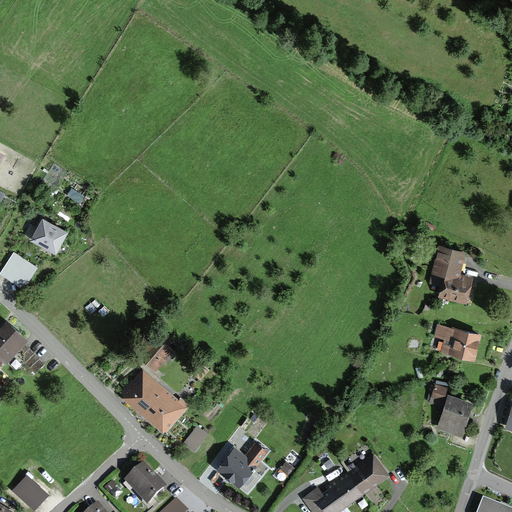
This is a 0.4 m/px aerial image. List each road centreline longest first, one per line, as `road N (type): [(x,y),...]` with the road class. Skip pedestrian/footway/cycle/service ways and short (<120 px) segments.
road 1 (residential): [(141,435),(0,295)]
road 2 (residential): [(457,511),(511,347)]
